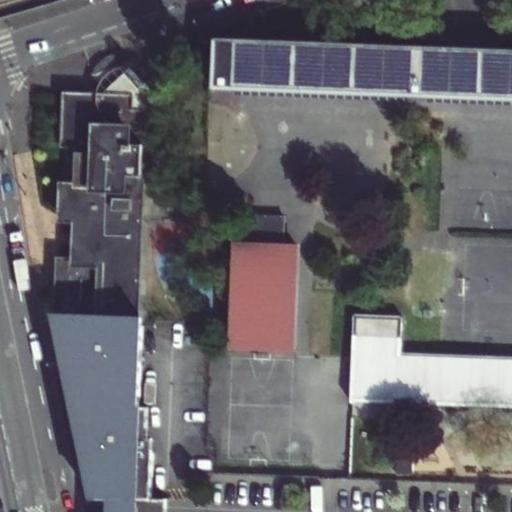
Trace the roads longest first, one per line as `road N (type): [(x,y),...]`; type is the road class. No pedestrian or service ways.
road 1 (secondary): [(70,511),(0,187)]
road 2 (primary): [(0,55),(157,0)]
